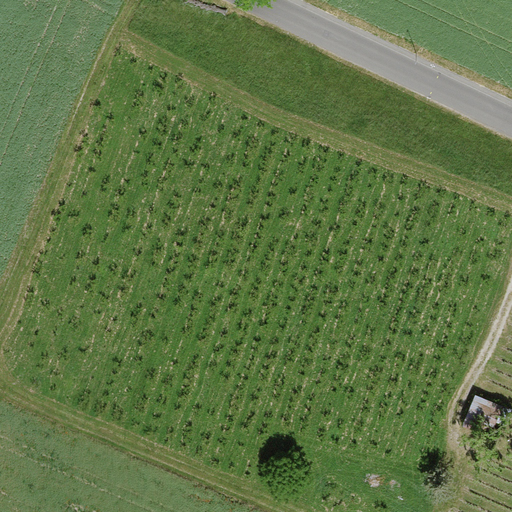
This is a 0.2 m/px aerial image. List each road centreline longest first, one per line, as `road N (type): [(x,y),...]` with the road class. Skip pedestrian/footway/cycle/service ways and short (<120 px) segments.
road 1 (track): [(0,305),(135,0)]
road 2 (track): [(281,511),(0,389)]
road 3 (unclassified): [(264,0),(511,118)]
road 4 (track): [(511,297),(454,413),(464,466),(450,511)]
